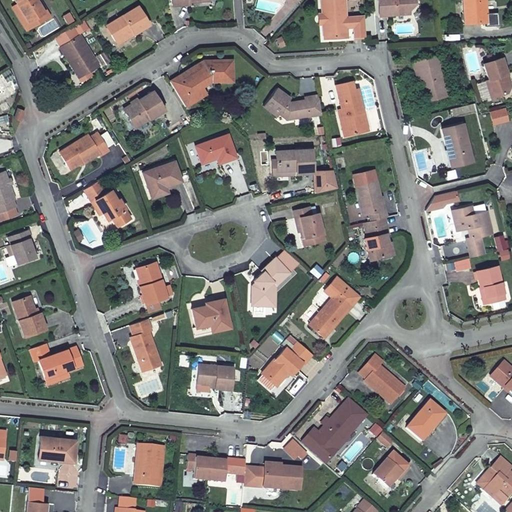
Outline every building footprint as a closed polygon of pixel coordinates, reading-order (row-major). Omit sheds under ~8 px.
[(13,0),(28,24),(44,14),(36,0),(13,0)] [(36,0),(44,14),(47,12),(39,0),(36,0)] [(364,36),(363,16),(345,17),(343,0),(320,0),(323,37),(346,36),(345,26),(349,26),(349,28),(353,27),(354,36),(364,36)] [(376,0),(378,15),(404,14),(404,10),(409,10),(415,4),(414,0),(376,0)] [(484,0),(461,0),(463,24),(484,23),(483,1),(484,1),(484,0)] [(106,26),(115,41),(131,31),(133,35),(149,25),(137,6),(106,26)] [(131,31),(115,41),(117,45),(133,35),(131,31)] [(60,47),(75,73),(85,67),(88,72),(98,65),(80,35),(60,47)] [(413,62),(415,71),(419,70),(422,82),(427,99),(447,94),(438,56),(413,62)] [(501,56),(481,62),(486,78),(484,79),(490,97),(506,92),(509,86),(506,77),(504,78),(503,74),(506,73),(501,56)] [(183,72),(170,81),(185,106),(201,97),(200,87),(209,81),(232,81),(231,63),(228,59),(202,61),(189,69),(190,71),(184,75),(183,72)] [(85,67),(75,73),(78,78),(88,72),(85,67)] [(336,85),(342,108),(344,117),(340,118),(344,136),(364,131),(360,114),(365,113),(357,80),(336,85)] [(307,117),(321,114),(318,96),(304,98),(305,100),(291,102),(289,101),(291,99),(276,89),(263,106),(277,116),(279,114),(286,119),(296,118),(299,113),(306,111),(307,117)] [(123,109),(133,124),(148,116),(149,118),(163,110),(152,91),(123,109)] [(18,109),(14,119),(20,120),(23,111),(18,109)] [(369,130),(365,113),(360,114),(364,131),(369,130)] [(148,116),(133,124),(134,127),(149,118),(148,116)] [(441,128),(446,149),(449,148),(453,165),(471,160),(462,123),(441,128)] [(69,169),(79,163),(83,161),(84,163),(99,154),(100,156),(107,150),(97,132),(89,137),(87,134),(59,153),(69,169)] [(227,135),(195,146),(201,163),(216,158),(218,163),(236,158),(227,135)] [(449,148),(446,149),(444,150),(447,166),(453,165),(449,148)] [(275,152),(275,159),(276,170),(294,170),(294,173),(312,172),(311,149),(275,152)] [(276,170),(275,159),(271,159),(272,175),(294,174),(294,173),(294,170),(276,170)] [(142,172),(149,192),(164,187),(181,181),(173,161),(142,172)] [(337,188),(332,168),(315,169),(316,193),(337,188)] [(367,213),(369,221),(384,218),(387,217),(385,209),(381,209),(379,197),(374,170),(354,174),(362,214),(367,213)] [(15,199),(9,185),(8,181),(4,171),(0,172),(0,212),(16,207),(13,200),(15,199)] [(97,180),(83,189),(92,203),(95,201),(102,211),(107,219),(111,217),(117,226),(130,218),(118,199),(116,200),(110,190),(105,193),(97,180)] [(164,187),(149,192),(151,198),(166,193),(164,187)] [(434,195),(425,211),(442,206),(445,202),(458,199),(455,190),(434,195)] [(99,213),(102,211),(95,201),(92,203),(99,213)] [(470,257),(484,253),(480,235),(491,232),(486,211),(473,213),(471,206),(451,210),(455,229),(467,227),(469,237),(465,238),(470,257)] [(0,212),(0,220),(18,214),(16,207),(0,212)] [(293,211),(297,227),(302,226),(305,237),(311,235),(313,243),(324,240),(317,213),(311,215),(309,207),(293,211)] [(369,221),(365,222),(368,238),(365,239),(369,259),(389,255),(387,244),(385,235),(388,234),(384,218),(369,221)] [(302,226),(297,227),(298,231),(300,231),(304,245),(313,243),(311,235),(305,237),(302,226)] [(28,229),(7,237),(10,245),(7,246),(10,255),(14,254),(17,264),(35,257),(29,238),(30,237),(28,229)] [(262,272),(254,280),(255,282),(252,284),(251,304),(266,305),(267,292),(274,292),(275,285),(296,263),(284,250),(261,271),(262,272)] [(136,268),(139,278),(141,285),(139,286),(144,303),(165,297),(155,262),(136,268)] [(475,270),(479,286),(482,286),(486,302),(491,301),(502,298),(503,297),(496,265),(475,270)] [(332,297),(308,324),(323,338),(360,296),(337,276),(324,291),(332,297)] [(274,305),(274,292),(267,292),(266,305),(274,305)] [(29,297),(13,303),(25,337),(46,329),(41,313),(36,315),(29,297)] [(191,307),(193,315),(196,325),(210,323),(211,330),(230,326),(224,297),(214,299),(214,302),(205,304),(191,307)] [(502,298),(491,301),(492,308),(504,305),(502,298)] [(148,319),(130,325),(133,336),(130,337),(136,356),(140,355),(145,369),(160,364),(148,331),(151,330),(148,319)] [(195,334),(211,330),(210,323),(196,325),(193,326),(195,334)] [(313,354),(299,342),(290,352),(290,351),(286,348),(285,347),(284,349),(274,360),(273,359),(260,373),(275,387),(287,372),(291,375),(301,364),(303,365),(313,354)] [(46,343),(31,349),(35,361),(39,361),(47,384),(58,380),(57,377),(68,373),(67,371),(83,365),(76,346),(67,349),(68,352),(61,354),(60,352),(50,355),(46,343)] [(140,355),(136,356),(141,370),(145,369),(140,355)] [(364,381),(379,394),(381,392),(393,401),(404,387),(379,366),(382,361),(375,355),(359,373),(366,379),(364,381)] [(489,377),(503,389),(505,387),(509,390),(511,392),(511,369),(503,362),(489,377)] [(233,366),(198,363),(196,383),(210,384),(215,385),(215,388),(231,389),(233,366)] [(381,392),(379,394),(391,404),(393,401),(381,392)] [(324,426),(318,433),(315,436),(320,440),(315,446),(328,459),(337,450),(336,449),(368,414),(349,398),(330,419),(324,426)] [(424,443),(436,429),(431,425),(443,412),(429,401),(406,427),(424,443)] [(431,425),(436,429),(447,416),(443,412),(431,425)] [(324,426),(330,419),(327,417),(321,424),(324,426)] [(374,424),(369,430),(375,435),(380,429),(374,424)] [(315,436),(318,433),(313,428),(300,443),(305,447),(324,463),(328,459),(315,446),(320,440),(315,436)] [(38,436),(37,448),(43,448),(43,459),(72,462),(75,440),(38,436)] [(165,446),(142,444),(140,466),(136,465),(134,484),(161,487),(165,446)] [(387,488),(396,478),(400,473),(403,475),(410,468),(392,452),(372,475),(387,488)] [(233,459),(225,459),(225,461),(218,460),(202,458),(195,458),(196,455),(188,454),(186,470),(193,470),(193,480),(224,483),(225,474),(232,475),(233,459)] [(483,474),(474,484),(490,497),(496,490),(506,499),(511,491),(511,473),(508,470),(511,467),(498,456),(489,468),(490,469),(487,474),(483,474)] [(258,487),(259,468),(245,467),(243,486),(258,487)] [(299,469),(280,467),(280,470),(263,468),(261,488),(298,491),(299,469)] [(496,490),(490,497),(500,506),(506,499),(496,490)] [(133,511),(135,498),(120,496),(119,509),(116,509),(115,511),(133,511)] [(375,511),(377,510),(365,499),(362,502),(373,511),(375,511)] [(46,511),(47,503),(28,501),(26,511),(46,511)] [(373,511),(362,502),(353,511),(373,511)]
